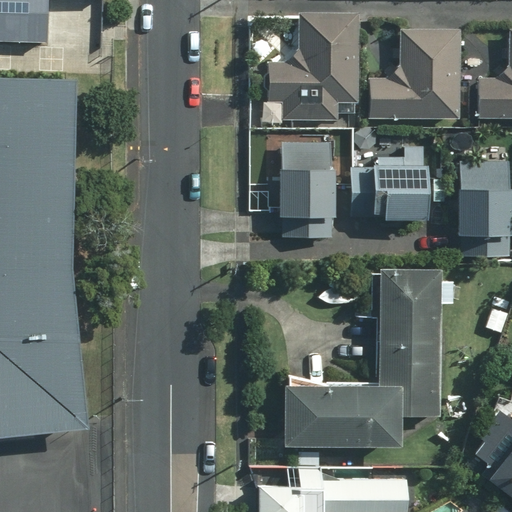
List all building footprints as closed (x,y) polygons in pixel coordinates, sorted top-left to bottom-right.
[(0,0),(0,36),(46,37),(46,0),(0,0)] [(339,118),(339,98),(360,98),(360,10),(300,10),(302,48),(289,60),(269,60),(270,99),(283,99),(283,118),(339,118)] [(372,114),(461,114),(461,26),(403,26),(403,65),(390,75),(372,76),(372,114)] [(482,117),(511,116),(511,67),(500,78),(481,78),(482,117)] [(0,429),(80,418),(72,262),(72,73),(0,69),(0,429)] [(332,139),(283,141),(286,212),(335,210),(332,139)] [(511,158),(460,158),(460,230),(511,230),(511,158)] [(432,163),(352,164),(353,216),(432,215),(432,163)] [(423,228),(371,227),(371,252),(423,253),(423,228)] [(444,266),(382,266),(381,382),(287,381),(287,442),(405,442),(406,411),(443,411),(444,266)] [(511,447),(491,475),(511,491),(511,447)] [(306,511),(306,483),(263,482),(263,511),(306,511)]
